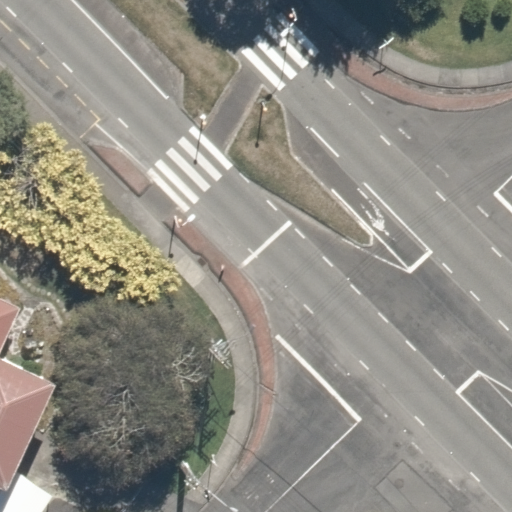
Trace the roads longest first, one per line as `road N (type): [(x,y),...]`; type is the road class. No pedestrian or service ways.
road 1 (secondary): [(395,392),(195,163),(31,0)]
road 2 (secondary): [(224,0),(468,228)]
road 3 (residential): [(395,392),(468,228)]
road 4 (residential): [(270,511),(395,392)]
road 5 (secondary): [(511,508),(395,392)]
